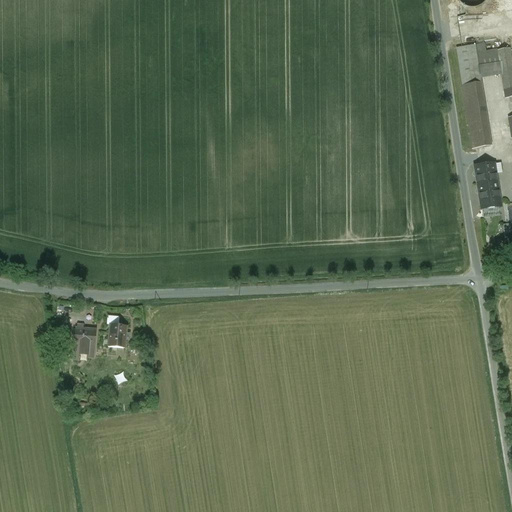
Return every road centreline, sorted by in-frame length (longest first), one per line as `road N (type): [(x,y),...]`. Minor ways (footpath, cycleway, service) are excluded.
road 1 (unclassified): [(477,280),(100,298),(0,283)]
road 2 (unclassified): [(477,280),(434,0)]
road 3 (unclassified): [(511,495),(477,280)]
